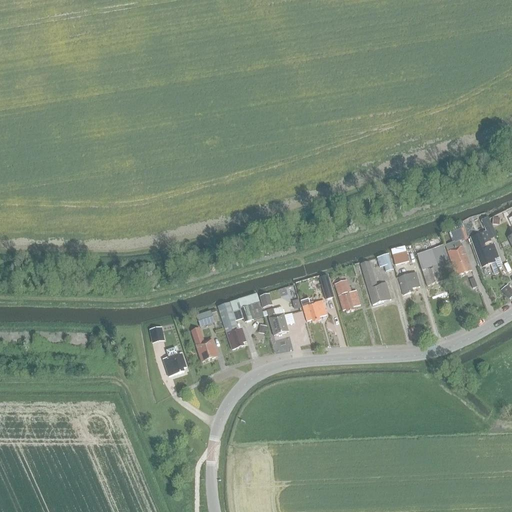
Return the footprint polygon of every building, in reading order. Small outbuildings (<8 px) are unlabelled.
[(488,218),(481,222),(487,233),(491,240),(498,237),(488,218)] [(462,248),(460,242),(461,242),(462,243),(468,240),(464,229),(451,234),(453,239),(451,240),(452,244),(445,246),(457,277),(469,273),(468,270),(471,269),(463,247),(462,248)] [(481,235),(471,238),(482,269),(492,265),(490,262),(499,259),(494,245),(486,248),(485,246),(490,244),(492,243),(491,240),(487,233),(481,235)] [(409,263),(404,247),(391,251),(396,267),(409,263)] [(430,264),(427,255),(420,257),(425,271),(422,272),(427,287),(439,283),(438,280),(442,279),(438,267),(433,268),(432,263),(430,264)] [(394,271),(389,256),(377,259),(380,269),(384,268),(386,273),(394,271)] [(386,284),(377,286),(370,263),(361,266),(367,285),(368,284),(369,289),(368,289),(373,306),(391,301),(386,284)] [(420,288),(416,274),(399,279),(403,296),(413,293),(413,290),(420,288)] [(352,293),(347,281),(345,276),(333,280),(335,286),(343,312),(346,312),(347,314),(354,312),(353,309),(361,307),(357,292),(352,293)] [(320,280),(326,301),(334,299),(328,277),(320,280)] [(511,297),(511,290),(510,288),(503,293),(509,300),(511,297)] [(244,320),(245,324),(265,318),(258,295),(230,304),(236,323),(244,320)] [(271,300),(270,296),(260,298),(263,309),(273,307),(271,300)] [(323,302),(310,306),(309,300),(301,302),(307,323),(312,322),(313,324),(321,322),(320,319),(327,317),(323,302),(324,302),(324,301),(323,302)] [(292,303),(294,311),(301,309),(298,301),(292,303)] [(239,331),(230,306),(230,304),(218,308),(219,310),(232,352),(244,348),(243,344),(246,343),(242,330),(239,331)] [(274,310),(276,318),(284,315),(282,308),(274,310)] [(274,310),(268,312),(270,320),(269,320),(274,337),(289,333),(284,315),(276,318),(274,310)] [(197,317),(200,329),(217,324),(213,312),(197,317)] [(150,331),(153,345),(165,343),(162,329),(150,331)] [(205,344),(200,330),(192,333),(202,364),(218,358),(212,342),(205,344)] [(187,369),(182,355),(163,361),(169,378),(184,374),(183,370),(187,369)]
